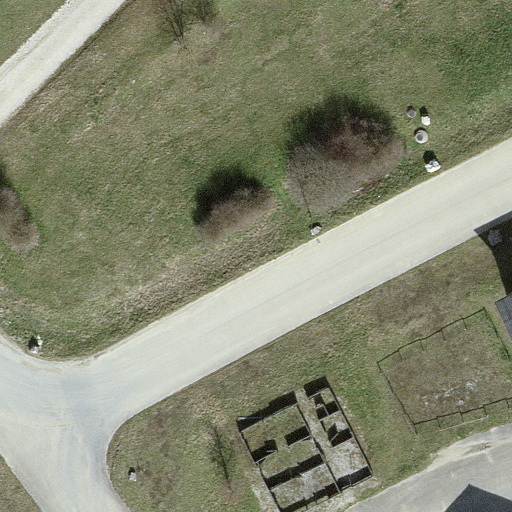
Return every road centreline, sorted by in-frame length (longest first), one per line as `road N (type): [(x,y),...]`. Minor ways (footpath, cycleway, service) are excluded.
road 1 (track): [(36,424),(511,184)]
road 2 (track): [(105,511),(0,378)]
road 3 (track): [(0,102),(103,0)]
